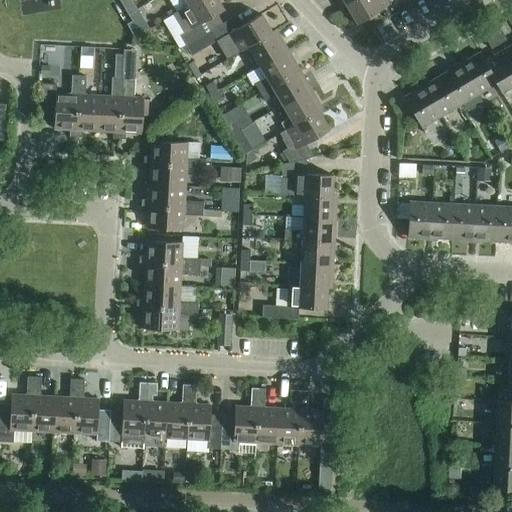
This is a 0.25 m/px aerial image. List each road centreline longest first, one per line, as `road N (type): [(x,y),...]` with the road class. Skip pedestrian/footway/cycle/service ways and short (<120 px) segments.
road 1 (residential): [(411,268),(385,308),(318,366),(101,360)]
road 2 (residential): [(22,208),(100,216),(107,240),(101,360)]
road 3 (residential): [(379,70),(366,221),(390,259),(411,268)]
road 4 (residential): [(22,208),(26,95),(22,81),(0,70)]
road 5 (residential): [(476,0),(394,47),(379,70)]
